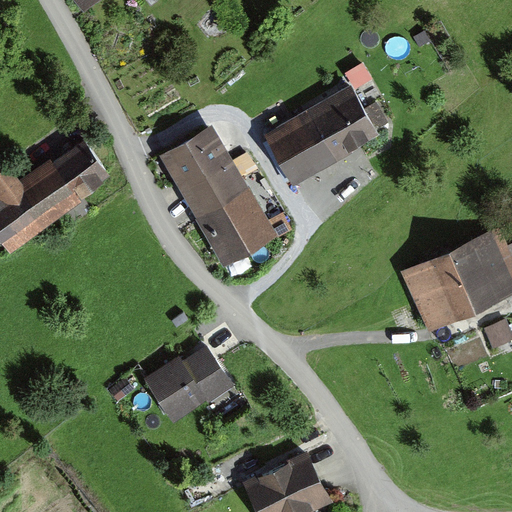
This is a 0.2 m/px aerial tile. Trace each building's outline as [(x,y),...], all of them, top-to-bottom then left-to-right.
[(80,0),(88,10),(100,0),(80,0)] [(381,130),(350,77),(267,126),(297,178),(381,130)] [(197,214),(250,183),(213,121),(160,152),(197,214)] [(0,227),(17,250),(117,178),(92,143),(62,165),(56,157),(25,179),(16,167),(0,178),(0,227)] [(278,230),(250,183),(197,214),(196,215),(224,262),(278,230)] [(430,328),(511,291),(511,243),(509,244),(501,225),(403,267),(430,328)] [(485,326),(494,346),(511,338),(511,328),(507,317),(485,326)] [(180,419),(237,380),(214,345),(191,361),(184,351),(150,374),(180,419)] [(307,511),(334,500),(312,449),(247,478),(262,511),(307,511)]
